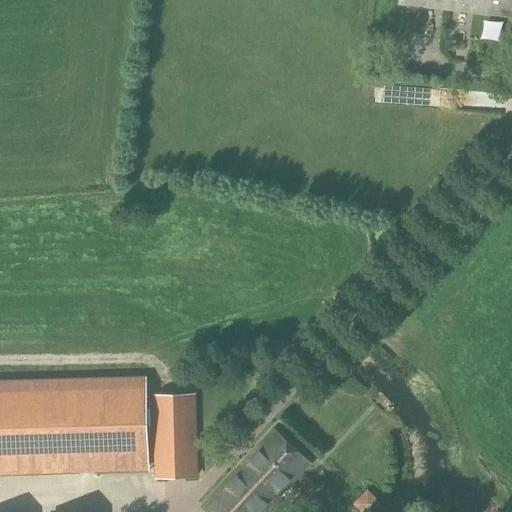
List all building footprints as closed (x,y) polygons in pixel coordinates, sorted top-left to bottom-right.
[(402,0),(402,4),(445,9),(445,0),(402,0)] [(511,0),(445,0),(445,9),(511,16),(511,15),(511,0)] [(0,473),(148,469),(148,467),(146,418),(144,380),(0,383),(0,473)] [(155,397),(157,477),(197,476),(195,396),(155,397)] [(209,511),(263,511),(309,464),(275,432),(205,507),(209,511)] [(360,511),(374,511),(382,504),(368,489),(353,504),(360,511)]
